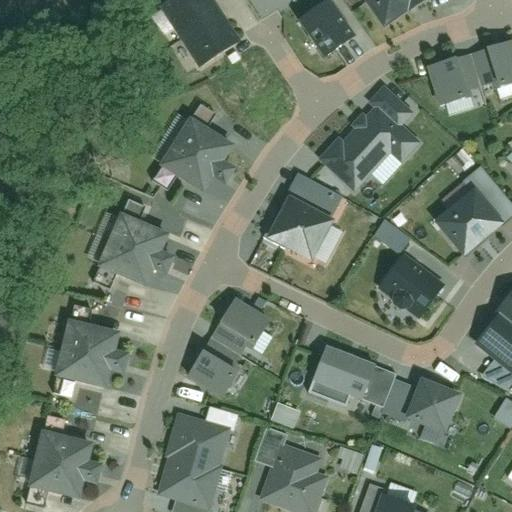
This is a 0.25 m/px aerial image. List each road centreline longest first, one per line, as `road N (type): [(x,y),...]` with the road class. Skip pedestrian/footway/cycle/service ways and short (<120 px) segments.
road 1 (residential): [(511,243),(454,336),(408,358),(242,287)]
road 2 (residential): [(203,268),(164,370),(126,511)]
road 3 (residential): [(294,128),(203,268)]
road 4 (residential): [(494,7),(364,60)]
